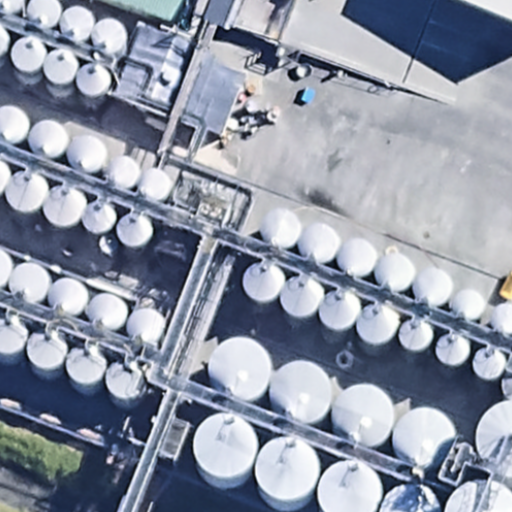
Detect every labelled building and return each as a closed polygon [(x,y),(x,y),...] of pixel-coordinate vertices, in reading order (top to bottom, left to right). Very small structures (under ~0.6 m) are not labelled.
[(131,45),(14,0),(0,0),(0,1),(0,76),(104,117),(131,45)] [(193,0),(67,0),(66,7),(178,45),(193,0)] [(269,106),(240,179),(469,269),(498,195),(269,106)] [(170,193),(0,122),(0,219),(136,276),(170,193)] [(511,319),(259,225),(230,303),(511,408),(511,319)] [(0,268),(0,365),(137,421),(171,337),(0,268)] [(485,449),(220,352),(172,485),(246,511),(511,511),(511,419),(497,414),(485,449)]
